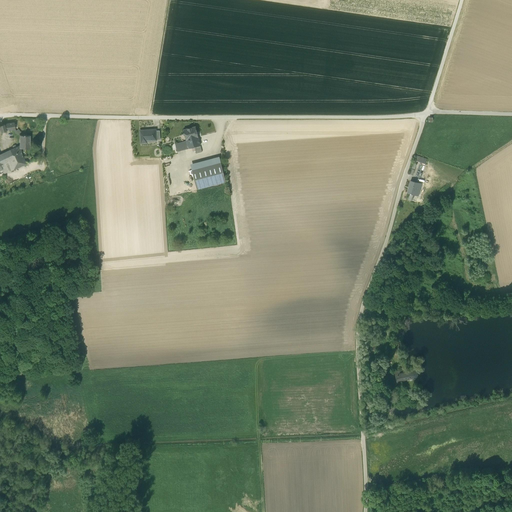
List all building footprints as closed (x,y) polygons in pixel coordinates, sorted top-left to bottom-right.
[(0,125),(0,126),(2,132),(5,131),(13,130),(15,129),(14,123),(3,124),(0,125)] [(2,169),(4,174),(26,164),(22,155),(20,149),(20,146),(16,147),(15,145),(12,146),(13,149),(0,154),(0,132),(2,132),(0,126),(0,165),(2,169)] [(183,130),(186,140),(198,137),(195,126),(183,130)] [(140,131),(141,143),(146,143),(146,140),(156,139),(155,131),(155,130),(140,131)] [(20,149),(30,149),(30,135),(20,135),(20,146),(20,149)] [(186,141),(184,142),(175,144),(177,152),(186,149),(200,145),(198,137),(186,140),(186,141)] [(190,164),(192,170),(221,162),(219,156),(190,164)] [(192,170),(197,189),(207,187),(226,182),(221,162),(192,170)] [(410,181),(407,193),(418,196),(421,184),(410,181)] [(395,375),(396,375),(408,373),(408,372),(414,371),(415,377),(409,379),(409,378),(397,381),(396,381),(397,385),(401,384),(401,381),(419,377),(417,369),(400,373),(399,371),(394,372),(395,375)] [(396,375),(397,381),(409,378),(409,379),(415,377),(414,371),(408,372),(408,373),(396,375)]
